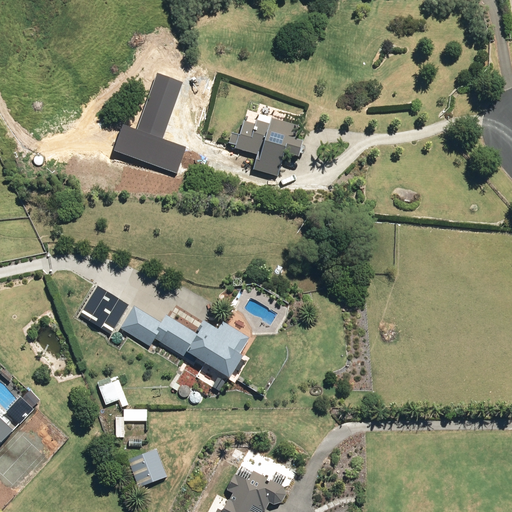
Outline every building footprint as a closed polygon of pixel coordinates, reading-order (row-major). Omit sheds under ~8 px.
[(230,144),(237,146),(236,149),(260,156),(255,170),(279,178),(287,154),(301,159),(307,142),(298,140),(301,125),(260,114),(257,125),(245,121),(241,135),(233,134),(230,144)] [(181,130),(156,119),(147,138),(172,149),(181,130)] [(111,337),(130,306),(98,286),(79,317),(111,337)] [(245,357),(241,354),(251,337),(224,321),(220,328),(205,319),(198,330),(201,332),(199,334),(167,314),(162,322),(135,306),(121,328),(151,346),(154,341),(194,365),(198,357),(232,378),(245,357)] [(256,384),(252,389),(265,397),(277,380),(272,376),(263,389),(256,384)] [(122,401),(115,381),(99,387),(106,407),(122,401)] [(186,385),(179,395),(198,408),(205,397),(186,385)] [(148,410),(126,409),(125,417),(125,421),(147,422),(148,410)] [(0,446),(16,430),(0,415),(0,446)] [(125,421),(125,417),(116,417),(115,434),(125,434),(125,421)] [(169,477),(158,449),(129,460),(140,488),(169,477)] [(262,511),(264,510),(266,511),(271,503),(275,505),(283,502),(288,495),(285,486),(254,471),(249,481),(236,475),(229,490),(235,493),(225,511),(219,508),(217,511),(262,511)]
